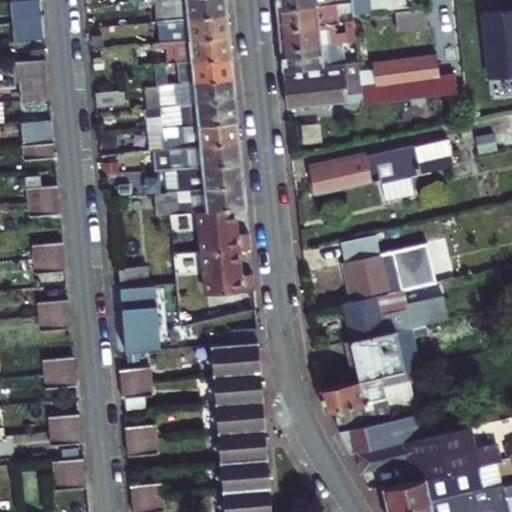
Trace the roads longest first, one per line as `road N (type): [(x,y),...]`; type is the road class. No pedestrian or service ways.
road 1 (residential): [(354,511),(306,433),(281,350),(247,0)]
road 2 (residential): [(106,511),(58,0)]
